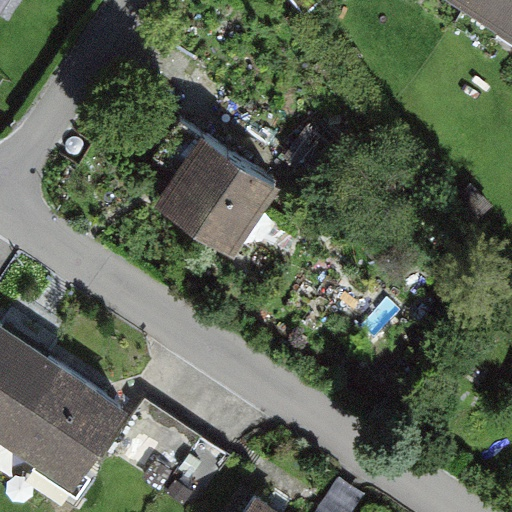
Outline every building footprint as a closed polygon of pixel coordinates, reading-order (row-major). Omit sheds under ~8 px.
[(511,0),(459,0),(511,33),(511,0)] [(161,196),(231,242),(277,171),(207,125),(161,196)] [(0,357),(21,322),(0,307),(0,357)] [(0,428),(64,471),(121,382),(21,322),(0,357),(0,428)] [(285,511),(292,501),(254,479),(234,511),(285,511)]
